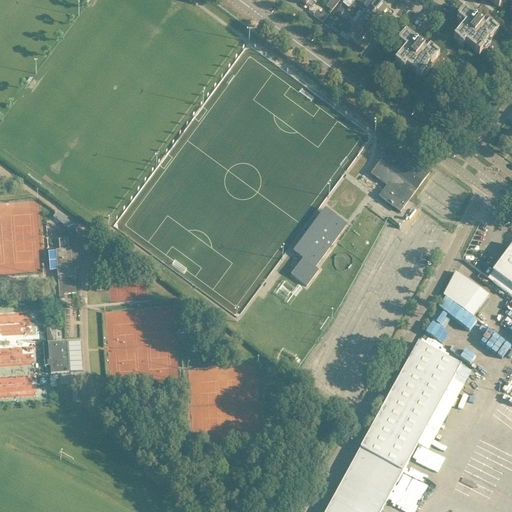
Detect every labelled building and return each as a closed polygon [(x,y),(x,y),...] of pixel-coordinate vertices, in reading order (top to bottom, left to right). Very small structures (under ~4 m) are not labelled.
[(332,11),(339,2),(336,0),(330,0),(325,6),(332,11)] [(344,0),(342,4),(348,9),(355,0),(344,0)] [(511,0),(488,0),(498,8),(504,0),(507,0),(511,4),(511,0)] [(366,3),(363,6),(368,10),(379,19),(387,10),(376,1),(371,7),(366,3)] [(340,15),(344,10),(340,7),(336,12),(340,15)] [(361,19),(372,28),(379,19),(368,10),(363,15),(359,12),(356,15),(360,19),(361,19)] [(323,12),(320,16),(316,12),(313,17),(322,23),(327,16),(323,12)] [(445,21),(453,28),(441,41),(451,49),(453,46),(467,58),(475,48),(486,57),(484,56),(498,40),(488,31),(487,32),(488,32),(486,34),(477,26),(476,27),(473,25),(471,27),(453,12),(445,21)] [(353,28),(365,37),(372,28),(361,19),(360,19),(356,24),(352,20),(348,24),(353,28)] [(353,28),(348,24),(341,33),(357,46),(365,37),(353,28)] [(412,51),(393,36),(385,45),(393,52),(382,66),(391,73),(394,70),(408,82),(415,73),(426,82),(426,81),(425,80),(438,64),(428,55),(428,56),(427,58),(417,50),(417,51),(413,49),(412,51)] [(503,142),(511,148),(511,130),(511,131),(503,142)] [(371,175),(387,187),(379,198),(400,213),(429,174),(409,160),(408,162),(391,149),(385,157),(371,175)] [(335,216),(303,260),(290,276),(306,288),(318,271),(315,269),(347,226),(335,216)] [(55,251),(59,300),(64,300),(64,295),(76,294),(75,278),(75,269),(79,269),(75,230),(66,231),(68,250),(55,251)] [(492,273),(487,279),(511,297),(511,246),(492,273)] [(97,255),(96,255),(96,261),(97,269),(98,269),(115,268),(114,254),(97,255)] [(488,297),(463,279),(455,273),(443,297),(472,318),(488,297)] [(46,345),(43,304),(0,307),(0,406),(51,403),(48,366),(50,366),(51,374),(69,373),(66,343),(46,345)] [(449,333),(440,328),(446,319),(439,315),(428,334),(443,343),(449,333)] [(419,343),(457,363),(461,355),(423,335),(419,343)] [(360,450),(326,511),(382,511),(461,368),(418,344),(360,450)] [(56,387),(56,384),(56,380),(58,380),(58,377),(50,378),(51,387),(56,387)]
